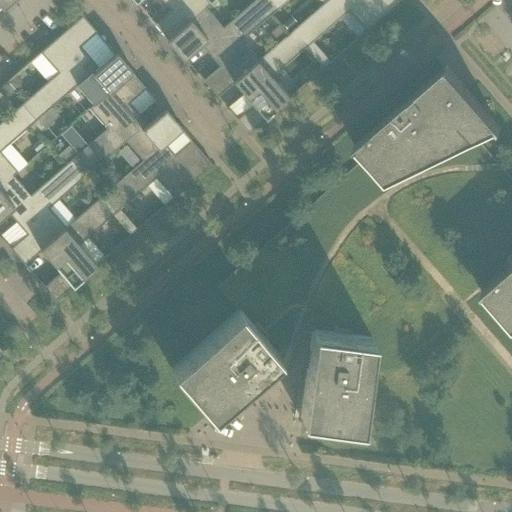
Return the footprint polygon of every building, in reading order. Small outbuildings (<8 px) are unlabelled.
[(153,24),(168,40),(210,4),(206,0),(161,0),(170,10),(153,24)] [(217,97),(233,83),(233,82),(259,60),(258,59),(242,40),(278,9),(269,0),(254,0),(223,27),(223,28),(211,38),(218,46),(208,54),(219,66),(202,80),(217,97)] [(269,0),(278,9),(287,0),(269,0)] [(298,25),(294,28),(309,45),(305,48),(311,55),(318,49),(312,41),(348,10),(365,29),(359,35),(359,36),(400,0),(326,0),(323,3),(298,25)] [(199,43),(208,54),(218,46),(211,38),(223,28),(223,27),(206,8),(211,4),(210,4),(168,40),(183,58),(199,43)] [(47,81),(21,103),(36,120),(37,119),(52,107),(76,85),(88,74),(81,67),(90,58),(80,46),(95,33),(96,32),(82,15),(39,52),(57,72),(47,81)] [(291,16),(282,24),(289,32),(294,28),(298,25),(291,16)] [(277,26),(270,33),(278,42),(286,36),(277,26)] [(233,82),(233,83),(253,105),(236,119),(248,133),(294,92),(294,91),(288,96),(271,77),(305,48),(309,45),(294,28),(289,32),(286,36),(278,42),(258,59),(259,60),(233,82)] [(318,49),(311,55),(322,67),(307,80),(307,81),(336,56),(335,55),(329,61),(318,49)] [(89,108),(89,109),(131,72),(116,54),(99,69),(90,58),(81,67),(88,74),(76,85),(93,104),(89,108)] [(70,160),(85,176),(125,141),(136,130),(130,123),(139,114),(129,102),(145,88),(131,72),(89,109),(106,128),(87,145),(77,153),(76,155),(70,160)] [(355,148),(356,147),(359,145),(370,157),(367,159),(387,181),(494,125),(498,130),(500,128),(467,90),(464,92),(466,94),(465,96),(445,73),(431,86),(430,85),(432,83),(429,80),(354,146),(355,148)] [(16,75),(8,82),(15,91),(20,86),(20,80),(16,75)] [(7,83),(0,89),(0,92),(3,95),(9,96),(14,91),(7,83)] [(0,186),(17,171),(0,151),(9,143),(29,126),(36,120),(21,103),(0,121),(0,186)] [(59,115),(52,107),(37,119),(44,128),(59,115)] [(125,141),(142,160),(142,161),(164,142),(164,143),(181,129),(165,110),(148,125),(139,114),(130,123),(136,130),(125,141)] [(36,120),(29,126),(36,134),(44,128),(37,119),(36,120)] [(70,126),(60,134),(64,138),(73,130),(70,126)] [(87,145),(73,130),(64,138),(77,153),(87,145)] [(38,141),(32,146),(36,151),(42,146),(38,141)] [(142,160),(101,196),(116,212),(112,215),(118,222),(126,216),(119,209),(155,177),(172,197),(166,202),(166,203),(211,164),(191,141),(175,155),(164,143),(164,142),(142,161),(142,160)] [(70,160),(76,155),(68,145),(57,154),(65,164),(70,160)] [(24,265),(40,250),(66,227),(65,227),(49,208),(85,176),(70,160),(65,164),(30,195),(18,206),(25,213),(15,222),(26,234),(9,248),(24,265)] [(0,216),(6,211),(15,222),(25,213),(18,206),(30,195),(13,176),(18,172),(17,171),(0,186),(0,216)] [(89,180),(82,186),(89,195),(96,189),(89,180)] [(86,193),(79,199),(87,208),(94,202),(86,193)] [(40,250),(60,272),(43,287),(55,300),(102,260),(101,259),(95,264),(78,244),(112,215),(116,212),(101,196),(94,202),(87,208),(65,227),(66,227),(40,250)] [(126,216),(118,222),(129,234),(114,247),(115,248),(143,223),(143,222),(136,228),(126,216)] [(511,265),(481,293),(483,294),(484,293),(511,325),(511,265)] [(210,414),(211,415),(278,357),(277,356),(278,354),(265,340),(269,336),(257,323),(252,327),(238,311),(171,369),(210,414)] [(300,419),(359,427),(361,427),(372,339),(371,339),(371,337),(351,335),(352,330),(334,328),(333,332),(314,330),(313,331),(312,331),(311,333),(300,419)]
